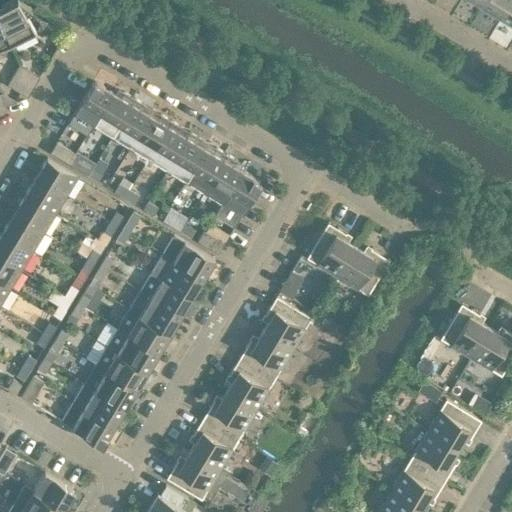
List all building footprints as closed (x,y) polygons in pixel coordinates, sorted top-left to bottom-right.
[(22,0),(10,0),(0,5),(0,19),(11,43),(36,30),(27,14),(32,6),(22,0)] [(503,14),(511,0),(486,0),(485,3),(503,14)] [(511,19),(511,0),(503,14),(511,19)] [(0,19),(0,46),(11,43),(0,19)] [(40,75),(20,63),(14,73),(34,86),(40,75)] [(7,83),(28,96),(34,86),(14,73),(7,83)] [(94,79),(75,110),(94,122),(113,91),(94,79)] [(124,90),(121,95),(113,91),(94,122),(113,133),(135,97),(124,90)] [(135,104),(139,99),(135,97),(113,133),(131,144),(150,113),(135,104)] [(161,113),(158,118),(150,113),(131,144),(150,155),(172,119),(161,113)] [(186,135),(179,131),(182,126),(172,119),(150,155),(168,166),(187,136),(186,135)] [(198,142),(201,137),(189,130),(186,135),(187,136),(168,166),(187,178),(205,147),(198,142)] [(76,152),(57,140),(51,151),(71,163),(78,153),(76,152)] [(216,146),(213,151),(205,147),(187,178),(205,189),(227,153),(216,146)] [(96,161),(77,149),(76,152),(78,153),(71,163),(88,174),(93,165),(96,161)] [(235,164),(238,159),(227,153),(205,189),(224,200),(242,169),(235,164)] [(78,175),(47,156),(36,175),(67,194),(78,175)] [(99,180),(105,172),(93,165),(88,174),(99,180)] [(235,225),(261,181),(242,169),(224,200),(216,214),(235,225)] [(25,194),(56,212),(67,194),(36,175),(25,194)] [(122,177),(115,190),(125,196),(129,189),(132,183),(122,177)] [(136,203),(140,196),(129,189),(125,196),(136,203)] [(56,212),(25,194),(14,212),(44,231),(56,212)] [(144,207),(155,214),(159,207),(148,201),(144,207)] [(124,214),(116,209),(110,220),(117,224),(124,214)] [(2,231),(33,249),(44,231),(14,212),(2,231)] [(136,222),(128,217),(122,228),(130,232),(136,222)] [(174,217),(170,223),(181,230),(185,223),(174,217)] [(103,230),(111,235),(117,224),(110,220),(103,230)] [(347,239),(346,232),(328,221),(307,256),(337,275),(356,245),(347,239)] [(185,223),(181,230),(191,236),(195,229),(185,223)] [(116,238),(124,243),(130,232),(122,228),(116,238)] [(218,252),(225,242),(204,229),(197,240),(218,252)] [(33,249),(2,231),(0,234),(0,254),(22,268),(33,249)] [(215,258),(174,233),(162,252),(203,277),(215,258)] [(95,236),(90,244),(94,246),(101,251),(106,243),(95,236)] [(389,258),(372,247),(364,250),(356,245),(337,275),(368,293),(389,258)] [(101,251),(94,246),(87,257),(95,261),(101,251)] [(203,277),(162,252),(151,270),(192,295),(203,277)] [(0,279),(11,286),(22,268),(0,254),(0,279)] [(114,259),(106,254),(100,265),(108,269),(114,259)] [(81,267),(88,272),(95,261),(87,257),(81,267)] [(94,275),(101,279),(108,269),(100,265),(94,275)] [(192,295),(151,270),(140,289),(181,314),(192,295)] [(0,304),(11,286),(0,279),(0,304)] [(79,288),(71,283),(65,294),(73,298),(79,288)] [(181,314),(140,289),(129,307),(170,332),(181,314)] [(91,296),(84,291),(77,301),(85,306),(91,296)] [(59,304),(66,309),(73,298),(65,294),(59,304)] [(312,316),(277,295),(266,312),(269,320),(263,328),(293,347),(312,316)] [(71,312),(79,316),(85,306),(77,301),(71,312)] [(481,320),(480,313),(462,302),(440,337),(471,356),(489,325),(481,320)] [(170,332),(129,307),(118,326),(159,351),(170,332)] [(56,325),(49,320),(43,331),(50,335),(56,325)] [(511,357),(511,332),(505,328),(498,331),(489,325),(471,356),(502,374),(511,357)] [(159,351),(118,326),(107,344),(148,369),(159,351)] [(69,333),(61,328),(55,338),(63,343),(69,333)] [(258,337),(250,338),(240,355),(275,377),(293,347),(263,328),(258,337)] [(36,341),(44,346),(50,335),(43,331),(36,341)] [(49,349),(57,353),(63,343),(55,338),(49,349)] [(148,369),(107,344),(95,363),(136,388),(148,369)] [(36,358),(28,354),(22,364),(30,369),(36,358)] [(230,373),(232,380),(227,389),(257,407),(275,377),(240,355),(230,373)] [(52,362),(44,357),(38,367),(46,371),(52,362)] [(136,388),(95,363),(84,381),(125,406),(136,388)] [(16,374),(24,379),(30,369),(22,364),(16,374)] [(32,401),(44,380),(34,374),(21,394),(32,401)] [(21,383),(13,378),(8,386),(16,391),(21,383)] [(425,378),(418,389),(429,396),(431,393),(436,396),(441,389),(435,385),(436,385),(425,378)] [(125,406),(84,381),(73,400),(114,425),(125,406)] [(222,397),(214,398),(204,416),(239,437),(257,407),(227,389),(222,397)] [(471,437),(482,419),(446,397),(428,428),(458,446),(463,438),(471,437)] [(62,419),(103,444),(114,425),(73,400),(62,419)] [(193,433),(196,440),(190,449),(221,467),(239,437),(204,416),(193,433)] [(455,462),(453,455),(458,446),(428,428),(410,458),(445,480),(455,462)] [(4,473),(16,452),(6,446),(0,455),(0,470),(1,471),(4,473)] [(185,458),(178,459),(167,476),(202,498),(221,467),(190,449),(185,458)] [(266,454),(259,466),(271,473),(278,461),(266,454)] [(427,498),(434,497),(445,480),(410,458),(391,488),(422,507),(427,498)] [(76,488),(45,470),(33,489),(64,507),(76,488)] [(61,511),(64,507),(33,489),(24,483),(13,502),(30,511),(61,511)] [(189,497),(166,483),(159,492),(158,491),(145,511),(189,511),(190,511),(183,506),(189,497)] [(418,511),(422,507),(391,488),(377,511),(418,511)] [(208,496),(204,502),(215,509),(219,502),(208,496)] [(30,511),(13,502),(6,511),(30,511)]
